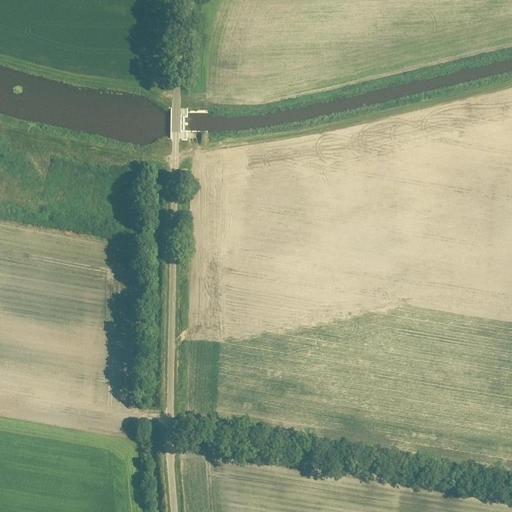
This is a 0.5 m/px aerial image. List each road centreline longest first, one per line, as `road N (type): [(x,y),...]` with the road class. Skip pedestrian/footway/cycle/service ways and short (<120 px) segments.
road 1 (residential): [(176,511),(175,149)]
road 2 (unclassified): [(175,149),(179,59),(193,0)]
